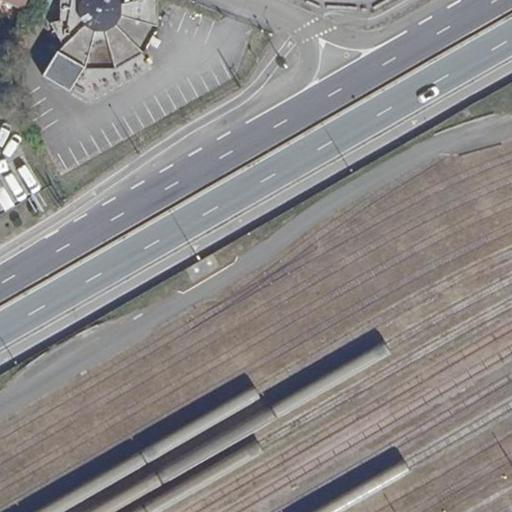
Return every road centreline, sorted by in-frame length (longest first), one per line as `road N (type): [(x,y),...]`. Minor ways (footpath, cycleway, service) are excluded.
road 1 (primary): [(0,331),(511,35)]
road 2 (primary): [(307,103),(0,279)]
